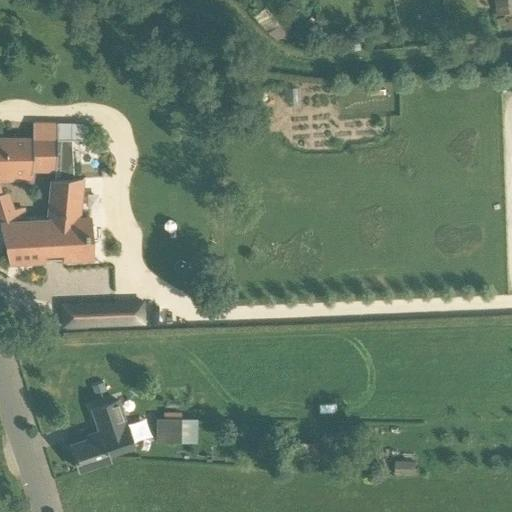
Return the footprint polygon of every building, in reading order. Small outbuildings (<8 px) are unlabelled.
[(511,13),(511,0),(503,0),(497,1),(499,16),(511,13)] [(283,24),(282,24),(269,32),(279,41),(289,35),(283,24)] [(33,139),(0,139),(0,176),(32,176),(32,172),(56,172),(57,139),(84,140),(84,123),(34,122),(33,139)] [(0,193),(0,227),(9,262),(10,262),(86,257),(86,256),(85,238),(88,238),(87,231),(85,231),(84,221),(84,219),(78,219),(82,178),(52,180),(48,221),(24,222),(23,208),(12,210),(6,193),(3,193),(2,194),(0,193)] [(148,229),(147,247),(199,248),(200,230),(148,229)] [(143,302),(101,304),(102,325),(144,324),(143,302)] [(90,384),(91,387),(93,394),(106,390),(104,383),(103,380),(90,384)] [(70,445),(79,470),(110,460),(108,453),(133,445),(128,430),(120,405),(95,413),(101,431),(86,436),(87,440),(70,445)] [(181,443),(182,419),(156,418),(155,443),(181,443)] [(302,468),(302,465),(303,452),(299,452),(298,452),(287,451),(286,467),(302,468)] [(396,459),(395,475),(416,476),(417,460),(396,459)]
